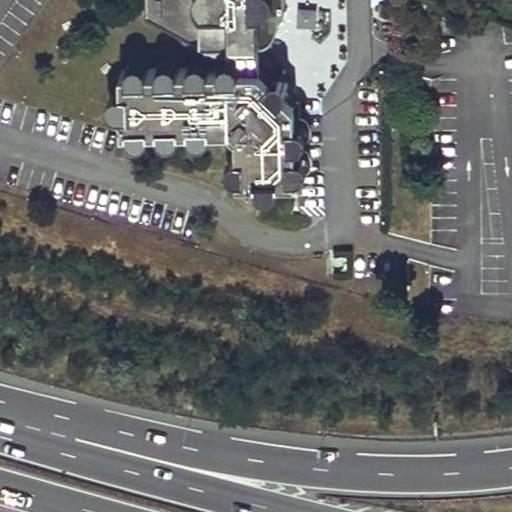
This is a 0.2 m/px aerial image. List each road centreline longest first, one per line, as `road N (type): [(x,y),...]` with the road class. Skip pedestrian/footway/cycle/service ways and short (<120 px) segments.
road 1 (motorway): [(511,467),(339,472),(258,465),(114,435),(57,435)]
road 2 (motorway): [(282,511),(108,467),(57,435)]
